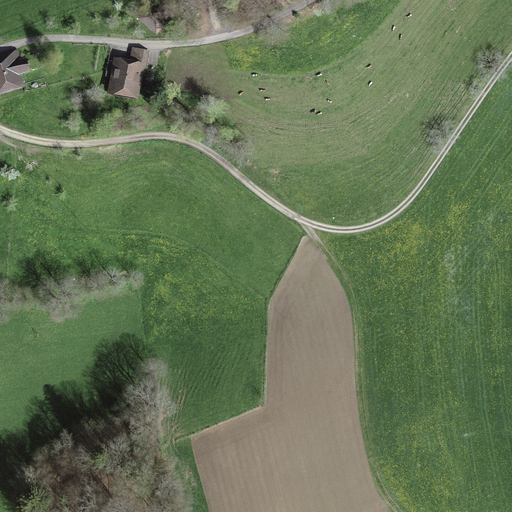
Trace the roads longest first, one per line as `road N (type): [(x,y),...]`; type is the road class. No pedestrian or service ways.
road 1 (track): [(511,56),(415,193),(392,214),(354,229),(299,218),(180,137),(68,143),(0,129)]
road 2 (track): [(399,511),(371,460),(348,290),(299,218)]
road 3 (unclassified): [(307,0),(201,41),(55,37),(0,47)]
